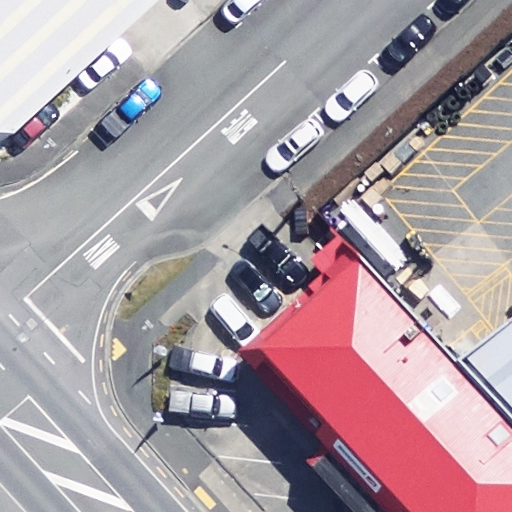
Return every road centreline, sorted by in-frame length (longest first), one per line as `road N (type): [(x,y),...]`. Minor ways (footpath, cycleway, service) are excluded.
road 1 (residential): [(0,320),(350,0)]
road 2 (residential): [(0,387),(109,511)]
